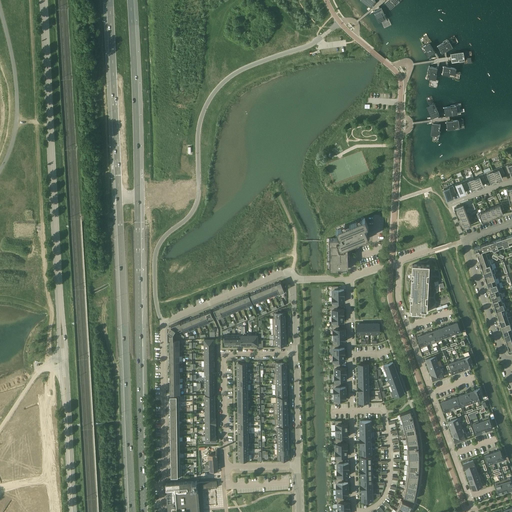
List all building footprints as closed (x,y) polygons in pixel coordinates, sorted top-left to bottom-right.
[(399,0),(389,0),(386,3),(391,9),(401,1),(399,0)] [(383,8),(375,13),(382,24),(389,19),(383,8)] [(449,40),(437,46),(442,54),(453,48),(449,40)] [(429,43),(422,48),(427,58),(435,53),(429,43)] [(463,52),(450,54),(452,63),(465,61),(463,52)] [(429,66),(426,78),(435,79),(438,68),(429,66)] [(444,66),(442,75),(454,77),(456,68),(444,66)] [(434,104),(427,107),(431,118),(439,115),(434,104)] [(456,106),(444,107),(445,116),(458,114),(456,106)] [(459,119),(447,121),(448,130),(460,128),(459,119)] [(432,124),(431,136),(439,136),(440,125),(432,124)] [(492,169),(492,170),(497,180),(502,178),(501,175),(504,173),(501,166),(493,170),(492,169)] [(492,170),(483,173),(486,180),(490,179),(491,182),(496,180),(497,181),(497,180),(492,170)] [(482,182),(485,181),(482,174),(478,175),(479,176),(474,178),(473,178),(477,188),(483,185),(482,182)] [(477,188),(473,178),(468,180),(468,179),(464,180),(467,187),(470,186),(472,189),(477,187),(477,188)] [(464,189),(467,187),(464,180),(455,184),(460,194),(465,192),(464,189)] [(453,185),(443,189),(447,199),(453,197),(452,194),(455,193),(453,185)] [(456,213),(466,209),(464,203),(454,207),(456,213)] [(494,207),(497,215),(503,213),(502,210),(501,207),(500,205),(494,207)] [(497,215),(494,207),(489,209),(492,217),(497,215)] [(468,214),(466,209),(456,213),(458,218),(468,214)] [(489,209),(484,211),(487,219),(492,217),(489,209)] [(487,219),(484,211),(479,213),(480,216),(481,219),(482,221),(487,219)] [(458,218),(460,223),(470,219),(468,214),(458,218)] [(329,238),(330,270),(337,270),(338,270),(338,268),(340,268),(348,268),(348,266),(348,250),(348,246),(369,237),(365,229),(366,229),(365,229),(365,228),(368,226),(365,218),(336,230),(339,238),(338,238),(337,238),(329,238)] [(470,219),(460,223),(462,228),(471,225),(469,220),(470,219)] [(510,246),(507,236),(501,238),(504,248),(509,246),(510,246)] [(504,248),(501,238),(496,240),(499,248),(504,247),(504,248)] [(499,248),(496,240),(490,242),(492,247),(493,250),(499,248)] [(489,254),(487,255),(478,257),(480,262),(489,259),(490,259),(489,254)] [(489,259),(480,262),(482,267),(492,264),(492,263),(491,263),(489,259)] [(412,309),(411,312),(425,313),(425,310),(427,310),(427,302),(425,302),(426,296),(428,296),(428,280),(427,279),(427,274),(429,274),(429,265),(412,264),(412,273),(414,273),(413,279),(411,279),(411,285),(411,295),(412,295),(412,301),(410,301),(410,309),(412,309)] [(492,264),(482,267),(483,272),(493,269),(492,264)] [(483,272),(485,277),(494,274),(495,273),(494,268),(493,269),(483,272)] [(496,278),(486,281),(488,286),(498,283),(500,282),(498,278),(496,278)] [(281,281),(275,283),(279,293),(284,291),(281,281)] [(275,283),(270,285),(274,295),(279,293),(275,283)] [(498,283),(488,286),(490,291),(498,288),(500,288),(498,283)] [(274,295),(270,285),(265,288),(269,297),(274,295)] [(344,289),(338,290),(338,286),(331,286),(332,296),(344,296),(344,289)] [(265,288),(260,290),(264,299),(269,297),(265,288)] [(260,290),(255,292),(259,301),(264,299),(260,290)] [(254,303),(259,301),(255,292),(250,294),(254,303)] [(501,293),(491,296),(493,301),(503,297),(501,293)] [(249,294),(244,296),(248,306),(253,304),(249,294)] [(244,296),(239,299),(243,308),(248,306),(244,296)] [(344,302),(344,296),(332,296),(332,306),(331,306),(338,305),(338,302),(344,302)] [(494,306),(504,302),(503,303),(501,298),(503,298),(503,297),(493,301),(494,306)] [(243,308),(239,299),(234,301),(238,310),(243,308)] [(234,301),(229,303),(233,312),(238,310),(234,301)] [(504,302),(494,306),(496,310),(506,307),(504,302)] [(233,312),(229,303),(224,305),(228,314),(233,312)] [(224,305),(219,307),(223,316),(228,314),(224,305)] [(332,315),(343,315),(343,309),(338,309),(337,306),(338,306),(338,305),(331,306),(331,309),(332,309),(332,315)] [(223,316),(219,307),(214,309),(217,318),(223,316)] [(498,315),(507,312),(506,307),(496,310),(498,315)] [(210,310),(205,313),(209,322),(214,320),(210,310)] [(507,312),(498,315),(499,320),(508,317),(506,313),(507,312)] [(205,313),(200,315),(204,324),(209,322),(205,313)] [(204,324),(200,315),(195,317),(199,326),(204,324)] [(344,321),(343,315),(332,315),(332,321),(331,321),(331,325),(339,325),(338,325),(338,322),(344,321)] [(195,317),(190,319),(194,328),(199,326),(195,317)] [(510,317),(508,317),(499,320),(501,325),(509,322),(511,322),(510,317)] [(194,328),(190,319),(185,321),(189,330),(194,328)] [(180,321),(175,323),(178,332),(183,330),(184,332),(180,323),(180,321)] [(185,321),(180,323),(184,332),(189,330),(185,321)] [(456,335),(461,333),(457,322),(452,324),(456,335)] [(178,332),(175,323),(171,325),(171,326),(170,328),(177,333),(178,332)] [(450,334),(455,333),(456,335),(452,324),(447,326),(451,337),(450,334)] [(339,325),(331,325),(332,325),(332,329),(334,329),(334,335),(345,335),(345,328),(339,328),(339,325)] [(451,337),(447,326),(442,328),(446,338),(446,339),(448,338),(451,337)] [(446,339),(446,338),(442,328),(437,329),(441,340),(442,340),(441,338),(445,336),(446,339)] [(436,342),(437,342),(441,340),(437,329),(433,331),(436,342)] [(428,333),(432,344),(437,342),(436,342),(433,331),(428,333)] [(426,343),(431,342),(432,344),(428,333),(423,335),(427,345),(426,343)] [(332,345),(339,344),(339,341),(345,341),(345,335),(334,335),(334,341),(333,341),(333,345),(332,345)] [(427,345),(423,335),(418,336),(422,347),(424,347),(427,345)] [(344,348),(339,348),(338,345),(339,345),(339,344),(332,345),(332,354),(345,354),(344,348)] [(345,360),(345,354),(332,354),(332,355),(333,355),(333,360),(332,360),(332,364),(340,364),(339,364),(339,361),(345,360)] [(464,357),(464,355),(461,356),(459,357),(459,358),(463,369),(468,367),(464,357)] [(468,367),(473,365),(469,355),(464,356),(464,355),(464,357),(468,367)] [(437,361),(435,356),(426,359),(428,364),(437,361)] [(463,369),(459,358),(459,357),(458,357),(459,360),(458,360),(454,361),(458,371),(463,369)] [(439,366),(437,361),(428,364),(430,369),(439,366)] [(454,361),(449,363),(453,373),(458,371),(454,361)] [(386,370),(395,367),(393,362),(384,365),(386,370)] [(333,368),(335,368),(335,374),(346,374),(346,367),(340,367),(340,364),(332,364),(333,364),(333,368)] [(439,366),(430,369),(431,374),(442,371),(442,370),(441,371),(440,369),(439,366)] [(395,367),(386,370),(388,375),(396,372),(395,367)] [(442,371),(431,374),(433,380),(439,378),(440,377),(441,377),(444,376),(443,373),(442,371)] [(389,381),(398,377),(396,372),(388,375),(389,381)] [(346,380),(346,374),(335,374),(335,380),(334,380),(334,383),(333,383),(333,384),(340,383),(340,380),(346,380)] [(398,377),(389,381),(391,386),(400,383),(398,377)] [(340,384),(340,383),(333,384),(333,393),(346,393),(345,387),(340,387),(339,384),(340,384)] [(393,391),(402,388),(400,383),(391,386),(393,391)] [(395,396),(404,393),(402,388),(393,391),(395,396)] [(478,400),(483,398),(479,388),(474,390),(477,400),(478,401),(478,400)] [(478,401),(477,400),(474,390),(469,392),(473,403),(474,402),(478,401)] [(472,402),(472,403),(473,403),(469,392),(464,394),(467,403),(472,402)] [(334,399),(333,399),(333,403),(340,403),(340,399),(346,399),(346,393),(333,393),(333,394),(334,394),(334,399)] [(273,403),(275,403),(288,402),(288,397),(286,397),(286,394),(276,395),(276,397),(275,397),(275,402),(273,403)] [(458,396),(462,405),(467,403),(464,394),(458,396)] [(457,396),(452,398),(456,409),(461,407),(457,396)] [(450,411),(456,409),(452,398),(447,400),(450,411)] [(441,402),(445,413),(450,411),(447,400),(441,402)] [(410,410),(399,414),(401,419),(412,416),(410,410)] [(401,419),(401,420),(402,419),(403,424),(402,424),(414,421),(412,416),(401,419)] [(485,417),(483,418),(487,430),(492,428),(488,416),(485,417)] [(450,426),(460,422),(461,422),(460,423),(458,418),(448,421),(450,426)] [(482,432),(487,430),(483,418),(483,420),(479,422),(478,421),(482,432)] [(335,425),(335,430),(347,430),(347,424),(342,424),(341,420),(335,420),(335,425)] [(403,427),(403,429),(415,426),(414,421),(402,424),(403,427)] [(482,432),(478,421),(473,423),(477,434),(482,432)] [(452,431),(463,427),(461,422),(460,422),(450,426),(452,431)] [(276,427),(277,432),(282,432),(288,432),(288,426),(287,426),(287,424),(277,424),(277,427),(276,427)] [(466,432),(465,432),(463,433),(462,428),(463,428),(463,427),(452,431),(454,436),(466,432)] [(348,436),(347,430),(335,430),(335,431),(336,431),(336,436),(335,436),(335,440),(334,440),(342,440),(342,436),(348,436)] [(454,436),(456,442),(467,437),(466,432),(454,436)] [(341,443),(341,440),(342,440),(334,440),(334,444),(336,444),(336,450),(347,450),(347,443),(341,443)] [(335,458),(335,460),(342,459),(341,459),(341,456),(347,456),(347,450),(336,450),(336,456),(335,456),(335,458)] [(495,451),(499,462),(504,461),(500,450),(495,451)] [(490,453),(493,462),(498,460),(499,462),(495,451),(490,453)] [(218,470),(217,461),(216,453),(209,454),(210,471),(218,470)] [(493,462),(490,453),(485,455),(488,464),(493,462)] [(337,469),(348,469),(348,463),(343,463),(342,459),(335,460),(336,460),(336,463),(337,463),(337,469)] [(465,468),(475,465),(473,459),(463,463),(465,468)] [(465,468),(467,473),(477,470),(475,465),(465,468)] [(348,469),(337,469),(337,475),(336,475),(336,479),(335,479),(343,479),(343,475),(349,475),(348,469)] [(479,475),(477,470),(467,473),(469,478),(479,475)] [(469,478),(471,484),(483,479),(482,479),(480,480),(479,475),(469,478)] [(342,482),(342,479),(343,479),(335,479),(335,483),(337,483),(337,489),(336,489),(348,489),(348,482),(342,482)] [(484,484),(483,479),(471,484),(473,489),(479,486),(480,489),(486,487),(485,484),(484,484)] [(505,479),(500,481),(503,492),(508,490),(505,479)] [(192,481),(165,483),(166,490),(167,490),(167,492),(166,492),(168,511),(202,511),(202,510),(200,510),(198,491),(197,489),(217,487),(217,481),(211,481),(210,481),(199,482),(198,481),(197,481),(196,481),(192,481)] [(503,492),(500,481),(495,482),(498,494),(503,492)] [(348,489),(336,489),(336,499),(343,498),(342,498),(342,495),(348,495),(348,489)] [(404,490),(403,496),(414,500),(415,492),(404,490)] [(336,499),(337,499),(337,508),(350,508),(349,502),(344,502),(343,498),(336,499)] [(408,511),(412,505),(401,500),(398,506),(408,511)]
